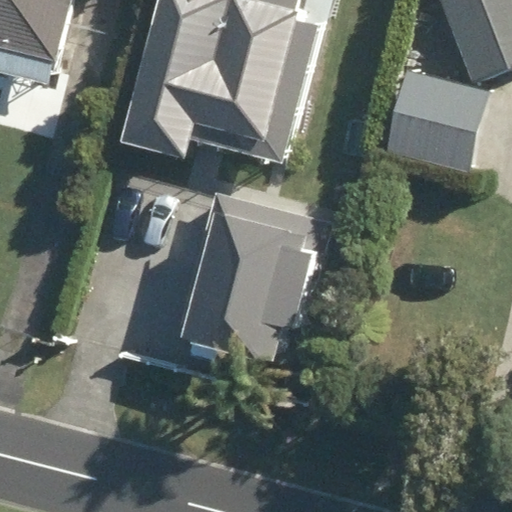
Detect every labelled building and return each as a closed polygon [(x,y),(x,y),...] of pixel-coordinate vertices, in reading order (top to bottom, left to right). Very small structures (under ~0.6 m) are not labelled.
[(0,0),(0,77),(3,67),(65,83),(71,58),(78,59),(93,0),(0,0)] [(177,0),(140,141),(205,158),(209,140),(298,163),(335,25),(315,19),(317,11),(312,10),(314,0),(177,0)] [(511,0),(454,0),(489,83),(511,73),(511,0)] [(420,70),(400,150),(483,171),(503,91),(420,70)] [(344,222),(229,192),(195,325),(204,328),(202,336),(215,340),(215,343),(278,359),(279,356),(294,360),(303,325),(315,328),(333,253),(336,254),(344,222)]
